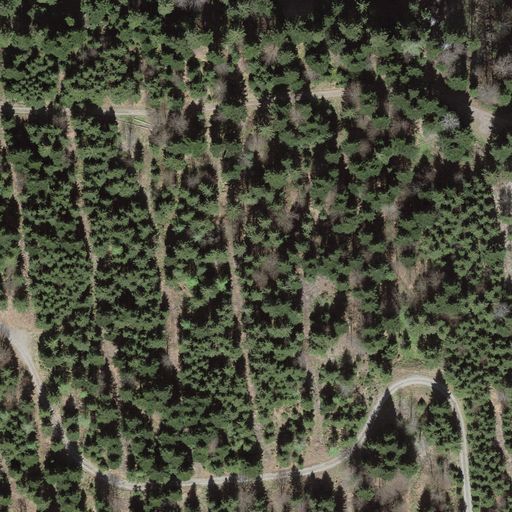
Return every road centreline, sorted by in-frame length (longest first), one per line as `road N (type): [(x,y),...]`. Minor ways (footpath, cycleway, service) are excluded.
road 1 (track): [(468,511),(455,406),(417,379),(393,386),(355,446),(321,468),(152,486),(104,477),(74,457),(26,353),(0,321)]
road 2 (track): [(0,109),(155,112),(404,87),(511,124)]
